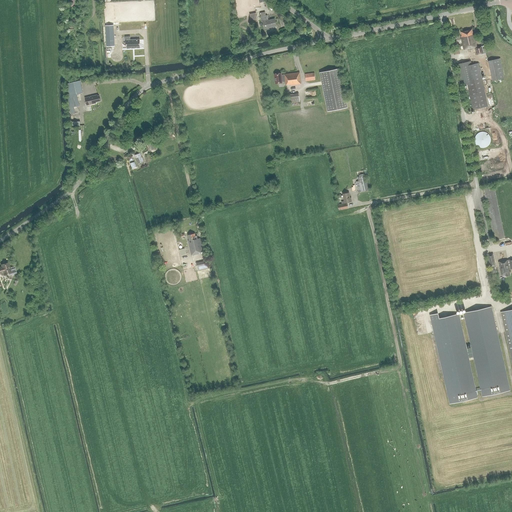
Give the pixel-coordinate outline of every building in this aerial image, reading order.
[(261,22),(263,22),(264,29),(276,26),(274,19),(267,21),(265,16),(265,12),(260,13),(261,17),(260,17),(261,22)] [(255,29),(259,28),(256,15),(250,16),(251,20),(253,19),(255,29)] [(114,46),(112,25),(105,26),(107,47),(114,46)] [(132,28),(132,26),(124,27),(124,28),(120,28),(120,32),(124,31),(124,35),(128,35),(128,33),(134,33),(133,28),(132,28)] [(477,55),(485,53),(483,46),(476,47),(474,35),(472,35),(471,29),(461,32),(462,36),(461,36),(464,50),(467,49),(468,50),(475,48),(477,55)] [(126,40),(127,49),(140,48),(140,39),(130,40),(130,37),(125,37),(125,40),(126,40)] [(473,109),(487,106),(478,63),(471,64),(470,61),(463,63),(473,109)] [(347,107),(339,68),(319,72),(327,111),(347,107)] [(299,72),(284,74),(284,75),(281,75),(281,73),(274,74),(275,84),(282,83),(282,82),(285,82),(286,85),(290,84),(290,85),(301,84),(299,72)] [(83,93),(80,81),(66,84),(69,99),(68,99),(70,108),(79,106),(77,94),(83,93)] [(300,101),(299,94),(289,95),(290,103),(300,101)] [(85,98),(87,105),(96,103),(95,102),(101,101),(99,95),(97,96),(97,95),(85,98)] [(484,132),(483,132),(481,132),(479,133),(477,134),(476,135),(475,137),(475,139),(475,140),(475,142),(476,144),(477,145),(478,147),(480,147),(482,148),(484,148),(485,147),(487,147),(488,145),(490,144),(490,142),(491,140),(490,138),(490,137),(489,135),(488,134),(486,133),(484,132)] [(152,152),(156,150),(153,142),(148,144),(150,149),(151,148),(152,152)] [(140,162),(143,161),(140,153),(135,155),(138,163),(139,164),(140,164),(140,162)] [(357,177),(358,181),(356,181),(358,192),(368,190),(364,173),(358,175),(358,177),(357,177)] [(495,240),(505,238),(494,187),(484,188),(495,240)] [(344,201),(344,202),(341,202),(342,204),(338,205),(339,210),(348,208),(347,202),(352,201),(351,197),(350,197),(349,192),(344,193),(345,195),(343,195),(344,201)] [(199,253),(203,252),(200,238),(196,239),(195,233),(188,235),(189,241),(188,241),(192,255),(199,254),(199,253)] [(511,259),(509,260),(508,260),(499,262),(501,275),(505,274),(506,276),(510,275),(509,270),(510,269),(511,268),(511,259)] [(206,261),(196,263),(198,270),(207,268),(206,261)] [(4,275),(15,271),(14,267),(10,268),(8,263),(1,265),(2,267),(0,268),(0,267),(0,272),(0,273),(3,272),(4,275)] [(510,390),(491,307),(464,313),(482,396),(510,390)] [(511,309),(501,312),(511,361),(511,309)] [(477,397),(458,314),(439,318),(438,313),(430,315),(431,320),(450,403),(477,397)]
